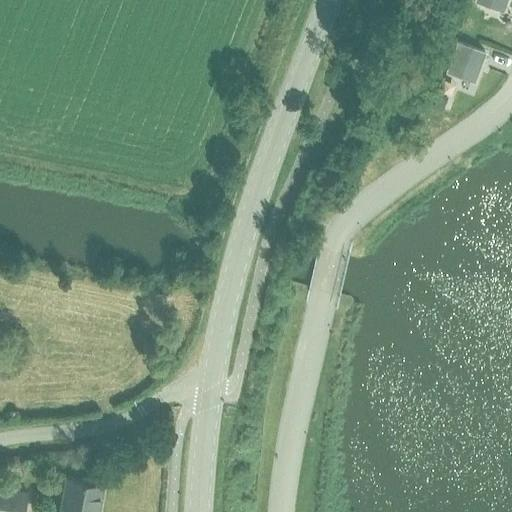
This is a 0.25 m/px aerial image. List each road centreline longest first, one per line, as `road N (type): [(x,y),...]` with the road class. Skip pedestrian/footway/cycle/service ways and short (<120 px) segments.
road 1 (tertiary): [(207,389),(262,181),(329,0)]
road 2 (unclassified): [(0,438),(108,424),(174,391),(207,389)]
road 3 (tertiary): [(203,511),(207,389)]
